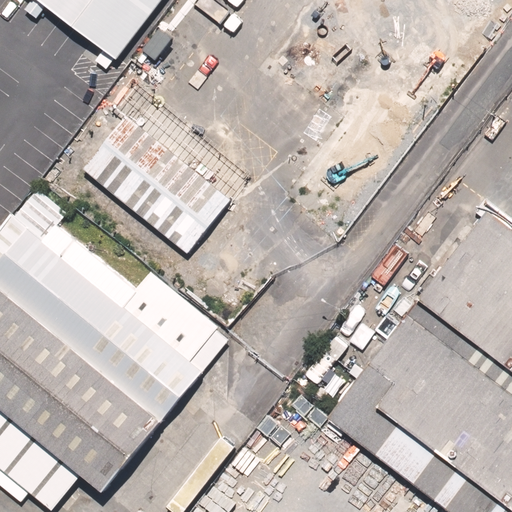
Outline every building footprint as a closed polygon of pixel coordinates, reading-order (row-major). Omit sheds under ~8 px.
[(29,0),(122,71),(178,0),(29,0)] [(416,106),(368,71),(284,183),(331,219),(416,106)] [(248,179),(144,102),(94,169),(197,246),(248,179)] [(511,240),(484,219),(421,304),(511,371),(511,240)] [(131,302),(41,229),(0,279),(0,400),(106,486),(231,333),(155,272),(131,302)] [(511,511),(511,393),(410,318),(333,421),(455,511),(511,511)]
